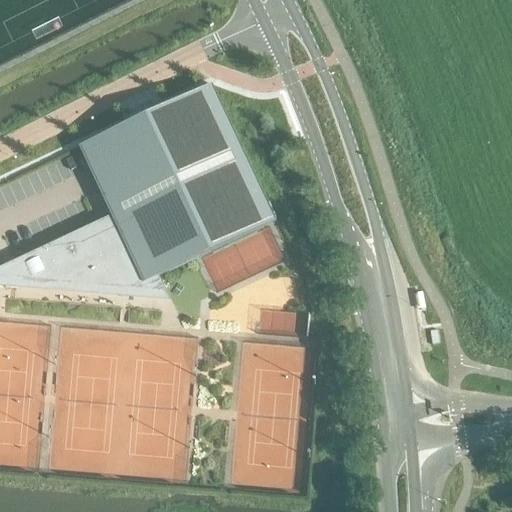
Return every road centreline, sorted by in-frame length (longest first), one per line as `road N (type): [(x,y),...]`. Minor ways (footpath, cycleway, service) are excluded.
road 1 (secondary): [(262,20),(340,213),(387,423)]
road 2 (secondary): [(411,403),(346,131),(291,6)]
road 3 (residential): [(217,43),(0,152)]
